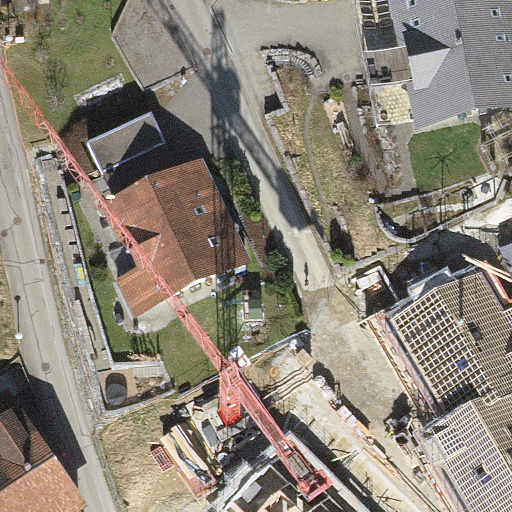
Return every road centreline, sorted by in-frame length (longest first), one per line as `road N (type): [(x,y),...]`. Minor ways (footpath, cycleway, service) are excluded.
road 1 (residential): [(187,0),(385,445),(425,511)]
road 2 (residential): [(99,511),(51,375),(0,144)]
